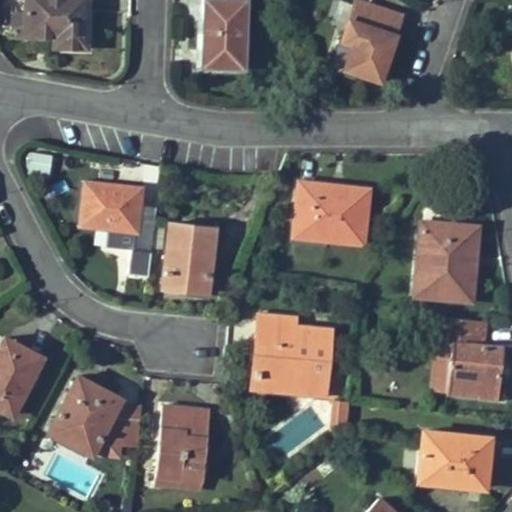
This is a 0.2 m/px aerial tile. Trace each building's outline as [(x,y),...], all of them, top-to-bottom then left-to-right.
[(85,0),(27,0),(27,12),(12,11),(12,29),(16,34),(54,34),(54,45),(85,46),(85,0)] [(244,67),(245,9),(223,9),(223,0),(204,0),(203,66),(244,67)] [(244,0),(223,0),(223,9),(245,9),(244,0)] [(357,0),(354,0),(340,40),(352,45),(344,67),(378,78),(401,14),(357,0)] [(330,62),(344,67),(352,45),(340,40),(338,40),(330,62)] [(48,175),(49,154),(25,153),(23,174),(48,175)] [(84,181),(78,227),(108,230),(109,223),(136,226),(135,234),(133,251),(149,253),(150,248),(153,223),(155,206),(139,205),(141,187),(84,181)] [(362,243),(366,197),(329,192),(330,184),(297,181),(290,235),(362,243)] [(330,184),(329,192),(366,197),(368,189),(330,184)] [(469,299),(471,279),(463,279),(466,253),(473,253),(476,226),(422,221),(415,294),(469,299)] [(214,228),(168,222),(160,288),(205,293),(214,228)] [(136,226),(109,223),(108,230),(135,234),(136,226)] [(160,249),(163,225),(153,223),(150,248),(160,249)] [(466,253),(463,279),(471,279),(473,253),(466,253)] [(254,338),(259,343),(264,347),(263,355),(258,354),(255,385),(277,387),(285,382),(305,384),(304,396),(324,398),(330,328),(294,325),(295,317),(257,314),(254,338)] [(485,320),(453,317),(446,391),(496,397),(499,372),(492,371),(495,346),(483,345),(485,320)] [(4,336),(0,343),(17,352),(21,345),(4,336)] [(21,345),(17,352),(0,343),(0,411),(10,417),(42,356),(21,345)] [(120,400),(75,376),(46,432),(90,455),(120,400)] [(285,382),(277,387),(255,385),(253,392),(304,396),(305,384),(285,382)] [(344,429),(345,403),(329,402),(328,429),(344,429)] [(161,406),(154,475),(201,479),(205,442),(199,442),(200,432),(206,432),(208,410),(161,406)] [(490,437),(421,430),(417,479),(485,486),(490,437)] [(200,490),(201,479),(154,475),(153,485),(200,490)] [(392,511),(378,498),(365,511),(392,511)]
